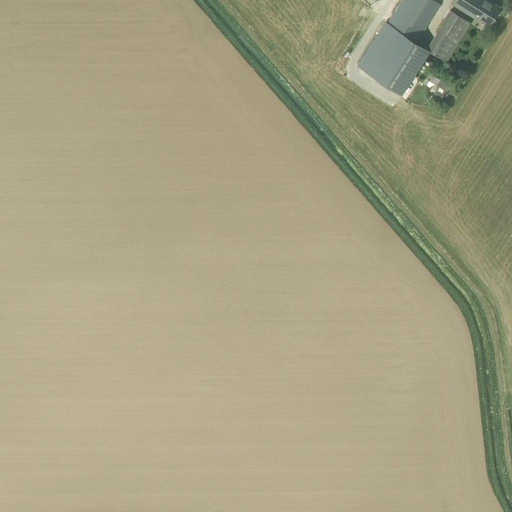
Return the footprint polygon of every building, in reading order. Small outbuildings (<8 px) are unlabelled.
[(415,42),(420,34),(440,4),(433,0),(401,0),(387,24),(415,42)] [(488,25),(499,7),(488,0),(453,0),(452,3),(472,16),(473,15),(488,25)] [(446,62),(470,23),(450,10),(426,49),(425,49),(446,62)] [(387,24),(384,22),(357,65),(399,91),(425,49),(426,49),(415,42),(387,24)] [(450,86),(431,74),(427,80),(428,80),(426,85),(432,88),(434,84),(438,87),(432,97),(439,100),(445,91),(446,91),(450,86)]
